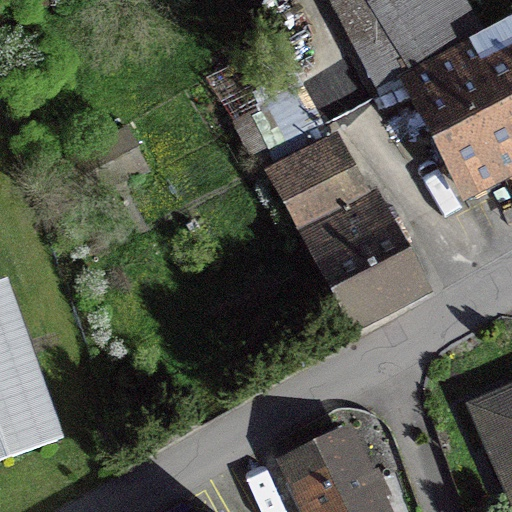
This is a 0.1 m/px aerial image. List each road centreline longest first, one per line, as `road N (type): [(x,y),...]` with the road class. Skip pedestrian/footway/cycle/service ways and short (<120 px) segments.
road 1 (residential): [(99,511),(384,354)]
road 2 (residential): [(384,354),(445,511)]
road 3 (residential): [(384,354),(511,278)]
